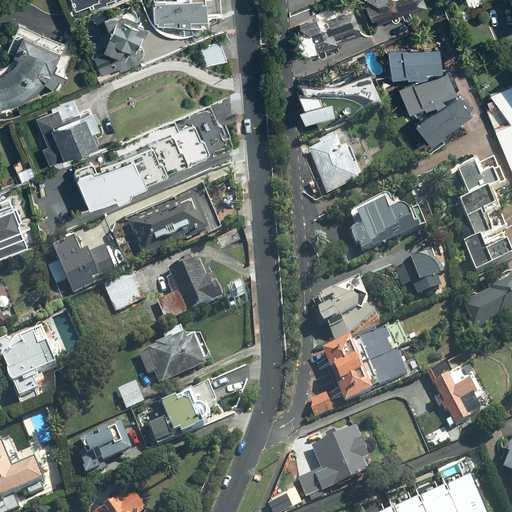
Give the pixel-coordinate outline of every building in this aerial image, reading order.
[(205,0),(152,0),(154,20),(155,20),(155,22),(187,20),(187,15),(207,14),(205,0)] [(425,3),(423,0),(367,0),(376,20),(396,12),(397,14),(425,3)] [(352,7),(326,17),(324,12),(296,24),(310,59),(339,47),(334,35),(359,25),(352,7)] [(102,52),(94,55),(99,72),(141,58),(136,42),(144,23),(119,12),(104,17),(102,11),(92,14),(99,32),(112,27),(102,51),(102,52)] [(0,106),(15,102),(32,92),(51,71),(60,49),(23,32),(13,52),(17,56),(12,62),(4,69),(0,70),(0,106)] [(227,61),(219,39),(200,47),(208,68),(227,61)] [(440,39),(387,47),(391,74),(443,65),(440,39)] [(447,65),(398,84),(406,107),(456,88),(447,65)] [(369,67),(302,82),(304,91),(296,92),(302,104),(299,107),(305,120),(314,116),(319,128),(346,116),(378,94),(369,67)] [(469,110),(456,93),(417,122),(430,140),(469,110)] [(97,141),(84,112),(62,121),(56,107),(36,116),(48,144),(42,147),(49,162),(97,141)] [(77,173),(90,203),(187,162),(176,135),(170,134),(77,173)] [(310,150),(328,194),(361,181),(349,150),(343,152),(338,139),(310,150)] [(495,157),(459,172),(471,198),(506,183),(495,157)] [(195,194),(130,222),(145,256),(210,228),(195,194)] [(492,194),(463,206),(476,237),(506,225),(492,194)] [(0,255),(27,246),(9,197),(0,199),(0,255)] [(402,211),(391,215),(387,205),(358,217),(363,229),(355,233),(354,238),(354,243),(358,247),(360,246),(363,251),(373,247),(372,246),(380,243),(379,241),(387,237),(386,236),(398,231),(397,229),(413,222),(411,215),(407,212),(402,211)] [(511,255),(502,231),(466,246),(477,273),(511,258),(511,255)] [(94,284),(92,279),(115,269),(107,250),(91,257),(89,252),(82,255),(76,240),(55,249),(74,292),(94,284)] [(173,276),(167,279),(174,296),(157,303),(166,323),(223,298),(210,268),(207,270),(203,261),(195,264),(192,257),(169,267),(173,276)] [(403,267),(396,270),(402,287),(414,283),(419,296),(441,288),(438,279),(441,277),(443,274),(439,266),(432,261),(423,259),(414,260),(407,263),(403,267)] [(489,287),(491,290),(465,302),(477,330),(491,324),(490,321),(500,317),(501,319),(511,314),(511,280),(501,286),(499,282),(489,287)] [(352,293),(351,297),(336,290),(313,300),(335,343),(378,312),(365,307),(369,299),(352,293)] [(375,393),(373,387),(408,373),(388,326),(353,341),(352,339),(322,352),(345,405),(375,393)] [(0,358),(4,357),(20,398),(39,390),(33,376),(58,366),(42,328),(18,338),(12,343),(8,339),(0,341),(0,358)] [(148,374),(155,371),(160,384),(207,364),(195,336),(187,339),(184,334),(139,353),(148,374)] [(440,406),(445,404),(456,426),(471,418),(470,415),(481,409),(476,400),(484,396),(473,375),(464,380),(459,370),(449,375),(444,366),(429,374),(441,396),(436,398),(440,406)] [(136,381),(117,390),(127,411),(145,402),(136,381)] [(317,420),(335,412),(327,394),(309,402),(317,420)] [(182,431),(184,436),(205,427),(202,421),(199,423),(190,402),(180,406),(177,399),(164,405),(176,433),(182,431)] [(84,468),(86,475),(101,469),(99,463),(103,461),(104,462),(133,450),(122,425),(110,430),(109,427),(81,439),(86,452),(81,455),(86,467),(84,468)] [(438,450),(426,425),(418,429),(430,453),(438,450)] [(322,470),(299,479),(306,498),(368,473),(364,461),(369,459),(356,428),(312,445),(322,470)] [(0,500),(44,483),(35,461),(14,469),(3,444),(0,445),(0,500)] [(373,511),(485,511),(471,478),(447,488),(421,500),(393,511),(391,511),(384,511),(383,508),(373,511)] [(143,511),(145,511),(130,489),(96,511),(143,511)] [(274,511),(283,511),(294,507),(288,496),(271,505),(274,511)]
